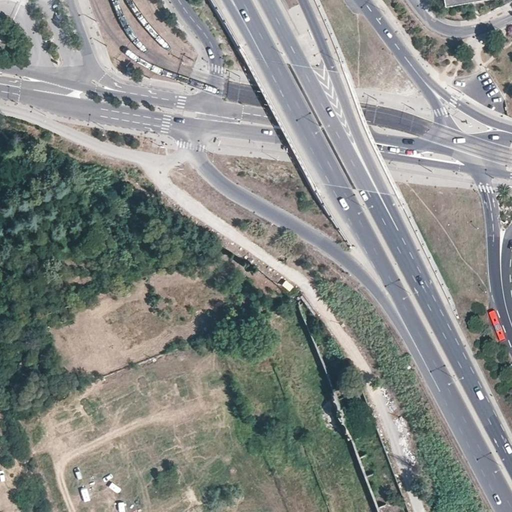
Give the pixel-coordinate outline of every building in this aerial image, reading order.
[(498,0),(444,0),(447,9),(498,0)] [(181,390),(196,383),(190,370),(175,376),(181,390)] [(204,378),(209,393),(223,387),(217,373),(204,378)] [(108,395),(112,410),(127,406),(123,391),(108,395)] [(227,402),(213,407),(219,422),(233,417),(227,402)] [(104,417),(90,421),(94,436),(108,432),(104,417)] [(137,445),(143,459),(157,454),(151,439),(137,445)] [(203,445),(209,459),(222,454),(217,440),(203,445)] [(186,445),(172,452),(178,465),(193,459),(186,445)] [(57,458),(44,464),(46,469),(60,463),(57,458)] [(115,471),(100,475),(105,489),(119,485),(115,471)] [(149,482),(134,485),(137,501),(152,499),(149,482)] [(64,483),(50,488),(55,501),(69,496),(64,483)] [(99,500),(104,511),(109,511),(119,508),(113,494),(99,500)] [(254,511),(270,511),(265,499),(251,504),(254,511)]
